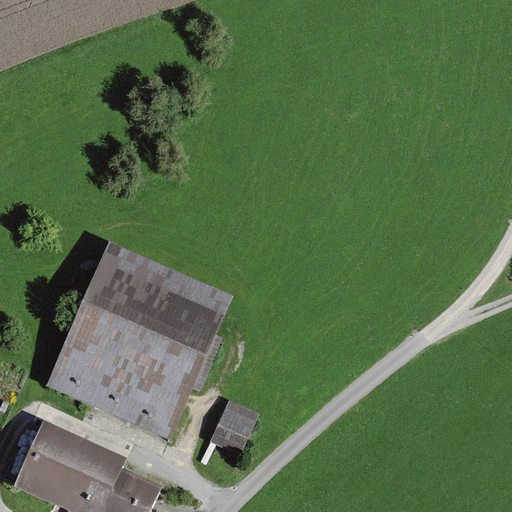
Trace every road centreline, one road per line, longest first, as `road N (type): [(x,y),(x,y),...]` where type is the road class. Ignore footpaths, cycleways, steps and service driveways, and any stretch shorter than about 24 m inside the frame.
road 1 (unclassified): [(226,511),(439,320)]
road 2 (track): [(511,297),(439,320),(503,265),(511,238)]
